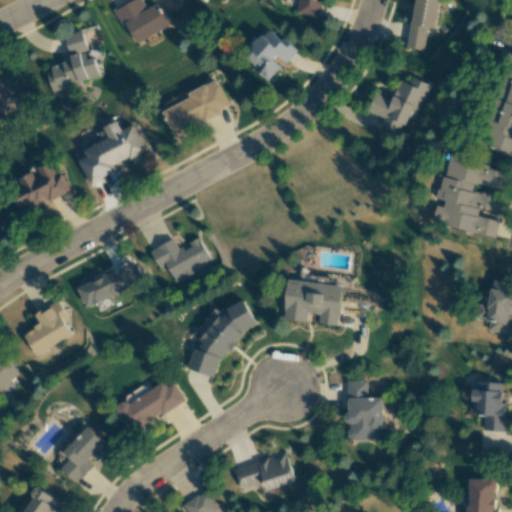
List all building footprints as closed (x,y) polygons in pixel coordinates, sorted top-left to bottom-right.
[(158,3),(146,9),(141,0),(128,0),(115,7),(133,44),(170,25),(158,3)] [(298,0),(296,13),(321,19),(324,0),(298,0)] [(414,0),(407,48),(423,51),(427,27),(435,28),(439,0),(414,0)] [(267,81),(282,64),(284,66),(298,51),(283,36),(280,39),(268,28),(244,55),(261,70),(258,73),(267,81)] [(65,36),(72,60),(46,67),(52,90),(99,78),(93,57),(85,60),(83,51),(87,50),(82,31),(65,36)] [(511,154),(511,61),(489,149),(511,154)] [(0,79),(0,117),(2,116),(0,112),(0,110),(11,106),(6,96),(13,93),(6,77),(0,79)] [(429,84),(412,77),(409,84),(400,80),(392,100),(376,93),(368,111),(384,118),(380,127),(398,134),(404,118),(413,121),(429,84)] [(230,105),(218,81),(160,108),(174,137),(223,114),(221,109),(230,105)] [(146,150),(134,124),(121,130),(117,121),(103,127),(108,138),(83,149),(86,157),(78,161),(89,184),(117,171),(114,165),(146,150)] [(495,237),(498,220),(478,216),(480,208),(497,212),(500,197),(472,190),(474,183),(501,190),(506,169),(448,156),(438,199),(444,200),(443,207),(436,205),(432,223),(495,237)] [(69,191),(62,174),(56,175),(49,158),(38,162),(39,175),(22,176),(12,181),(14,200),(19,212),(29,211),(39,207),(38,203),(48,200),(51,199),(69,191)] [(211,262),(199,239),(180,249),(174,238),(150,250),(160,270),(164,268),(171,282),(211,262)] [(77,288),(87,308),(144,280),(134,260),(77,288)] [(342,285),(288,279),(283,317),(307,319),(307,313),(319,314),(319,321),(338,323),(342,285)] [(511,334),(511,310),(511,308),(511,282),(493,279),(488,305),(477,303),(475,317),(489,320),(488,330),(511,334)] [(187,369),(214,377),(220,355),(235,348),(240,332),(256,325),(245,300),(222,311),(212,307),(206,326),(209,334),(202,331),(201,336),(194,334),(200,346),(193,349),(187,369)] [(71,335),(62,318),(66,316),(57,301),(34,313),(41,324),(23,334),(35,355),(71,335)] [(0,390),(19,374),(0,353),(0,390)] [(383,397),(367,397),(367,381),(347,381),(347,422),(348,422),(348,440),(377,440),(377,430),(383,430),(383,397)] [(504,432),(506,403),(501,402),(503,384),(478,381),(477,390),(473,389),(471,402),(477,402),(476,415),(483,416),(482,430),(504,432)] [(127,404),(125,400),(115,406),(131,433),(185,401),(174,383),(167,387),(163,382),(127,404)] [(108,445),(88,426),(63,452),(70,459),(61,469),(77,484),(96,464),(93,461),(108,445)] [(295,481),(286,452),(234,468),(240,488),(264,481),(267,490),(295,481)] [(469,478),(468,511),(497,511),(498,479),(469,478)] [(55,511),(61,502),(37,487),(22,511),(55,511)] [(213,511),(217,509),(205,491),(183,505),(187,511),(213,511)]
